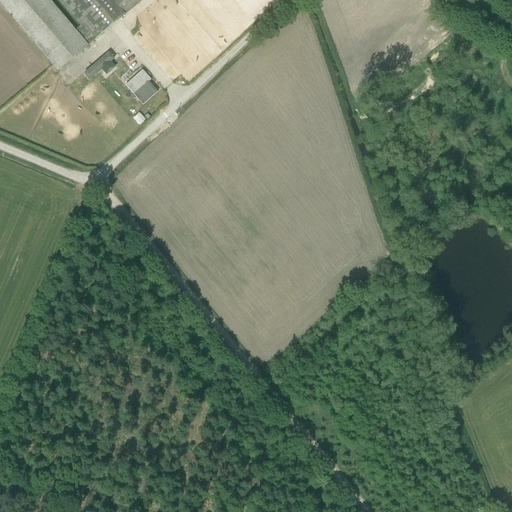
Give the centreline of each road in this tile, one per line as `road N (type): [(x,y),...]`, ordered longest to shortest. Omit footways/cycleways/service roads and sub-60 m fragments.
road 1 (track): [(364,511),(96,181)]
road 2 (unclassified): [(288,0),(96,181),(0,148)]
